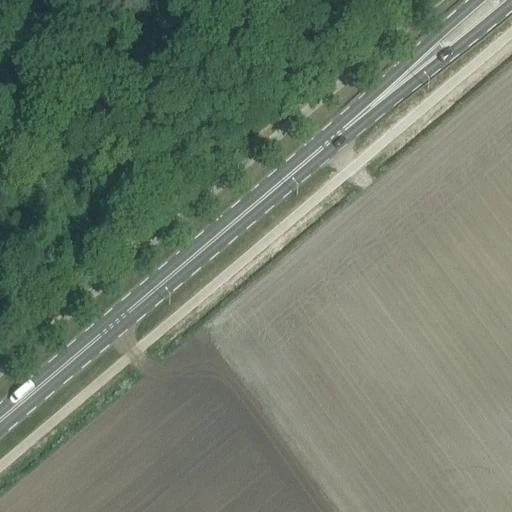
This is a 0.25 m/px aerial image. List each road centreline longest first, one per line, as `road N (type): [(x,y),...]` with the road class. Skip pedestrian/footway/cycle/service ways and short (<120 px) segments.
road 1 (primary): [(0,417),(396,86)]
road 2 (primary): [(396,86),(511,3)]
